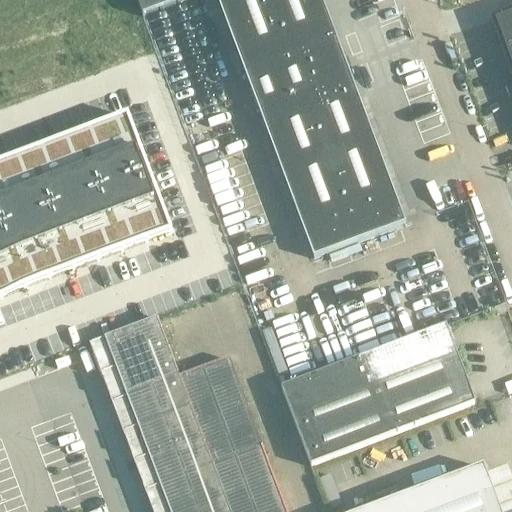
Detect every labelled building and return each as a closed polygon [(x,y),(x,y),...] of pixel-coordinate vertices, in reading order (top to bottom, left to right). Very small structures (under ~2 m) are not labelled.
[(0,0),(0,38),(7,57),(31,48),(12,0),(0,0)] [(40,0),(12,0),(31,48),(56,39),(40,0)] [(68,0),(40,0),(56,39),(80,30),(68,0)] [(95,0),(68,0),(80,30),(104,21),(95,0)] [(124,0),(95,0),(104,21),(129,11),(124,0)] [(135,0),(142,18),(189,0),(135,0)] [(321,0),(216,0),(314,260),(406,225),(321,0)] [(511,16),(492,23),(511,73),(511,16)] [(0,165),(0,300),(20,293),(87,268),(122,255),(172,236),(158,200),(146,167),(138,146),(128,118),(93,131),(47,148),(9,162),(0,165)] [(506,305),(494,309),(497,316),(508,312),(506,305)] [(157,319),(104,339),(169,511),(285,511),(262,448),(228,360),(179,379),(157,319)] [(446,327),(282,390),(311,467),(475,405),(446,327)] [(500,511),(483,468),(366,511),(500,511)]
